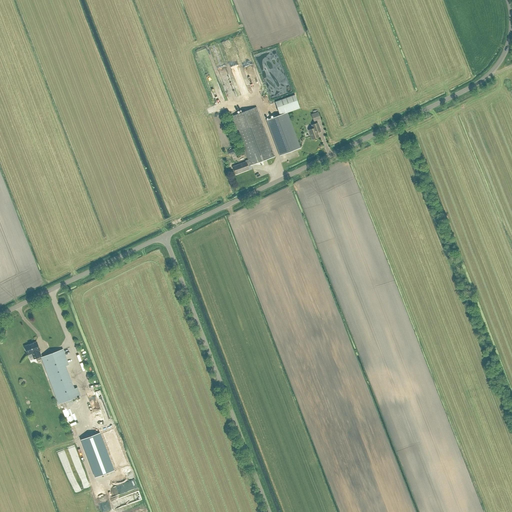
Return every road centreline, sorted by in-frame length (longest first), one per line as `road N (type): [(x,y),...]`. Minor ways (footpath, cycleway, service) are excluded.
road 1 (unclassified): [(164,235),(479,81),(508,41),(508,0)]
road 2 (unclassified): [(269,511),(164,235)]
road 3 (unclassified): [(0,314),(164,235)]
